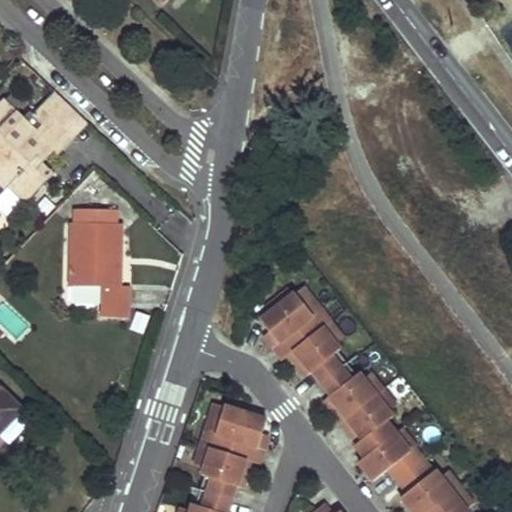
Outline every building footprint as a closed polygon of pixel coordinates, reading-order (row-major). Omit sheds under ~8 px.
[(88,122),(56,92),(41,107),(75,138),(88,122)] [(35,132),(3,102),(0,104),(0,184),(6,191),(10,187),(20,176),(37,192),(52,176),(41,165),(36,159),(40,155),(46,160),(54,151),(59,156),(75,138),(41,107),(34,116),(43,125),(35,132)] [(46,160),(40,155),(36,159),(41,165),(46,160)] [(37,192),(20,176),(10,187),(26,203),(37,192)] [(73,224),(117,225),(118,210),(74,209),(73,224)] [(120,286),(120,225),(117,225),(73,224),(70,224),(70,287),(75,287),(102,287),(102,304),(102,317),(129,318),(130,286),(120,286)] [(102,304),(102,287),(75,287),(75,304),(102,304)] [(311,316),(319,309),(302,288),(294,294),(311,316)] [(311,316),(294,294),(260,322),(269,332),(277,343),(272,347),(283,360),(289,355),(294,351),(322,329),(330,323),(319,309),(311,316)] [(10,303),(0,308),(0,319),(10,338),(25,330),(10,303)] [(342,338),(330,323),(322,329),(334,344),(342,338)] [(322,329),(294,351),(303,362),(298,366),(306,377),(312,372),(321,384),(347,364),(338,352),(339,351),(334,344),(322,329)] [(264,336),(272,347),(277,343),(269,332),(264,336)] [(289,355),(298,366),(303,362),(294,351),(289,355)] [(347,364),(321,384),(331,396),(325,400),(333,411),(338,407),(347,418),(375,396),(362,379),(358,374),(357,375),(347,364)] [(362,379),(375,396),(383,390),(369,373),(362,379)] [(0,431),(21,409),(0,389),(0,431)] [(383,390),(375,396),(388,413),(396,407),(383,390)] [(375,396),(347,418),(356,430),(351,434),(359,443),(356,446),(365,458),(396,434),(386,422),(392,417),(388,413),(375,396)] [(215,404),(207,430),(216,433),(225,407),(215,404)] [(245,460),(258,465),(264,449),(258,447),(262,434),(266,421),(225,407),(216,433),(207,430),(202,447),(211,450),(245,460)] [(338,407),(333,411),(351,434),(356,430),(347,418),(338,407)] [(396,434),(411,453),(415,450),(419,447),(403,428),(396,434)] [(258,447),(264,449),(268,436),(262,434),(258,447)] [(396,434),(365,458),(359,463),(374,481),(390,469),(399,481),(424,461),(415,450),(411,453),(396,434)] [(211,450),(202,447),(196,466),(206,469),(211,450)] [(241,474),(245,460),(211,450),(206,469),(199,491),(231,501),(235,486),(242,489),(247,476),(241,474)] [(424,461),(399,481),(408,493),(401,498),(411,511),(416,507),(420,511),(428,511),(453,493),(439,476),(426,459),(424,461)] [(241,474),(247,476),(251,462),(245,460),(241,474)] [(439,476),(453,493),(460,487),(447,470),(439,476)] [(460,487),(453,493),(466,510),(474,504),(460,487)] [(226,511),(231,501),(199,491),(192,510),(191,511),(226,511)] [(453,493),(428,511),(467,511),(466,510),(453,493)]
